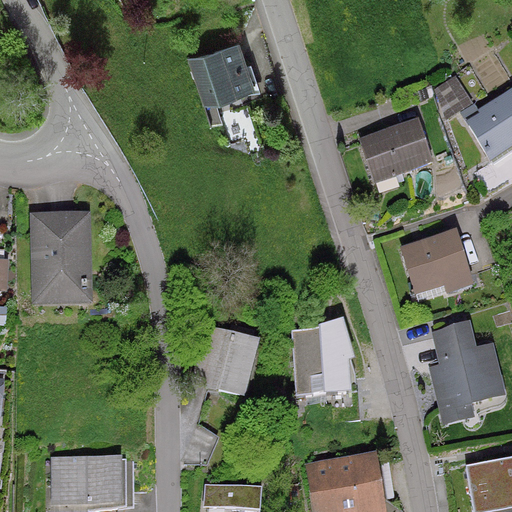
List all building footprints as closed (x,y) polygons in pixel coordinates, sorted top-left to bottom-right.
[(235,72),(242,70),(234,46),(186,61),(199,103),(240,89),(235,72)] [(471,106),(457,86),(440,98),(453,118),(471,106)] [(511,94),(477,116),(479,120),(466,127),(488,164),(472,174),(486,198),(511,182),(511,94)] [(428,164),(416,126),(358,145),(370,183),(428,164)] [(33,232),(34,292),(84,291),(83,225),(82,222),(79,221),(62,221),(33,227),(33,232)] [(454,236),(429,244),(431,248),(415,253),(414,248),(399,253),(415,302),(469,286),(454,236)] [(351,369),(356,370),(342,323),(318,332),(290,334),(292,400),(352,397),(351,369)] [(435,381),(442,411),(489,400),(486,384),(493,382),(486,353),(471,356),(465,330),(433,337),(443,379),(435,381)] [(241,398),(254,346),(218,336),(213,355),(199,351),(191,385),(241,398)] [(201,465),(214,442),(199,433),(185,456),(201,465)] [(54,488),(61,488),(61,505),(124,505),(123,462),(54,462),(54,488)] [(375,511),(376,511),(369,465),(351,468),(351,462),(327,466),(328,472),(310,475),(316,511),(375,511)] [(511,511),(511,470),(468,477),(473,511),(511,511)] [(225,511),(257,511),(259,491),(208,488),(206,511),(225,511)]
